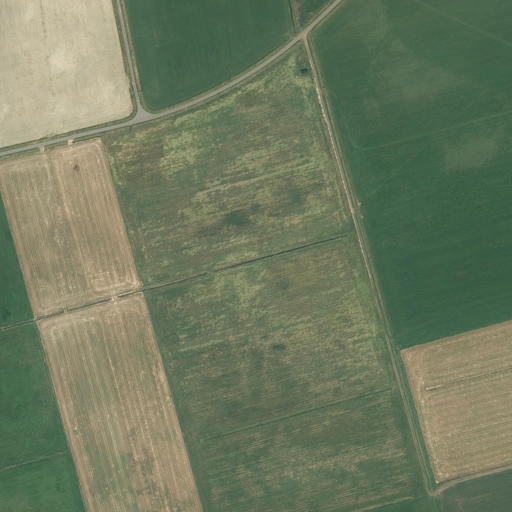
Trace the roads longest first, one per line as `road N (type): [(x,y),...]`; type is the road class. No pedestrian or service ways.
road 1 (track): [(303,32),(396,373)]
road 2 (unclassified): [(141,118),(248,75),(339,0)]
road 3 (unclassified): [(0,153),(141,118)]
road 4 (unclassified): [(141,118),(117,0)]
